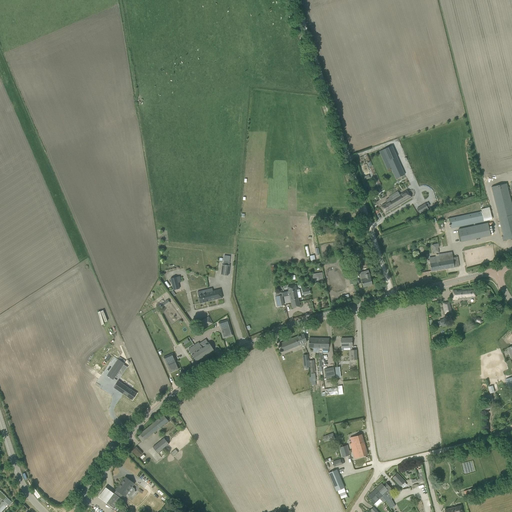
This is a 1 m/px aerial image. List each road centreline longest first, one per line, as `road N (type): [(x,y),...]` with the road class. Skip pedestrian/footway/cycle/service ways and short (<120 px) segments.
road 1 (tertiary): [(72,511),(132,431),(175,391),(269,334),(356,307)]
road 2 (track): [(364,206),(295,0)]
road 3 (unclassified): [(377,467),(356,307)]
road 4 (unclassified): [(377,467),(511,426)]
